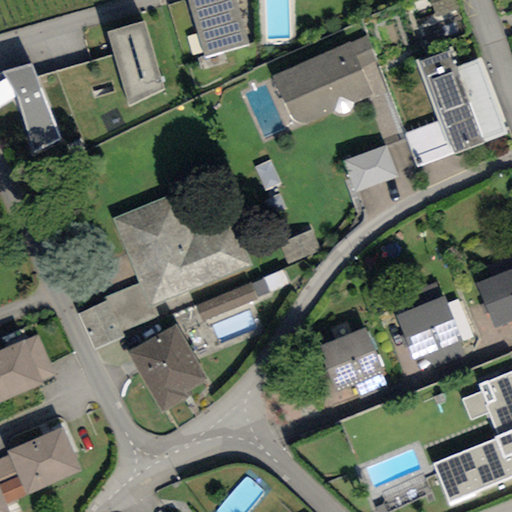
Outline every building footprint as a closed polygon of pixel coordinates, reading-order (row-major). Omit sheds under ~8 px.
[(187,0),(204,59),(251,46),(237,0),(187,0)] [(435,0),(435,19),(454,20),(455,0),(435,0)] [(107,32),(129,106),(163,89),(143,21),(107,32)] [(365,36),(350,42),(361,67),(375,61),(365,36)] [(350,42),(273,76),(289,115),(293,120),(297,123),(302,124),(308,123),(372,95),(361,67),(350,42)] [(452,156),(483,144),(509,134),(481,58),(455,68),(447,51),(415,64),(452,156)] [(17,96),(35,153),(58,139),(32,64),(2,72),(17,96)] [(387,145),(342,162),(354,192),(399,175),(387,145)] [(230,219),(189,236),(172,194),(111,220),(148,308),(249,266),(230,219)] [(511,270),(477,285),(494,329),(511,321),(511,270)] [(199,308),(204,325),(248,313),(244,296),(199,308)] [(444,297),(395,317),(413,361),(462,341),(444,297)] [(176,325),(128,353),(162,413),(189,398),(185,391),(207,379),(176,325)] [(365,328),(318,347),(337,393),(385,374),(365,328)] [(24,340),(0,350),(0,403),(44,384),(42,381),(54,375),(37,335),(24,340)] [(499,439),(432,465),(448,504),(511,478),(511,370),(479,384),(482,392),(462,400),(470,421),(489,413),(499,439)] [(61,427),(6,452),(8,455),(26,495),(81,471),(61,427)] [(8,455),(0,458),(0,490),(6,504),(26,495),(8,455)] [(0,511),(9,511),(6,504),(0,490),(0,511)]
